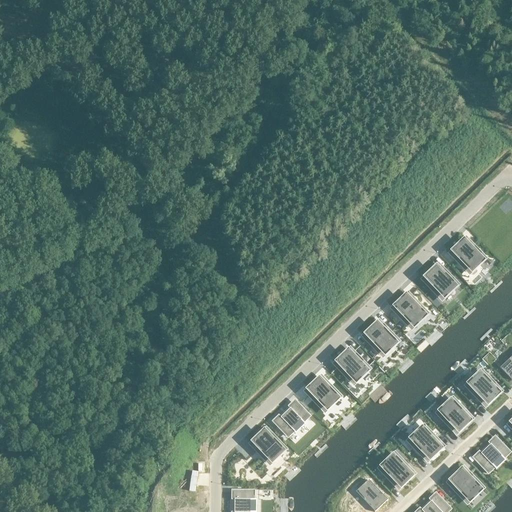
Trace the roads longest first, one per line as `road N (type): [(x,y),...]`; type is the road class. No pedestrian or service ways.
road 1 (residential): [(511,178),(215,455),(214,511)]
road 2 (residential): [(391,511),(511,399)]
